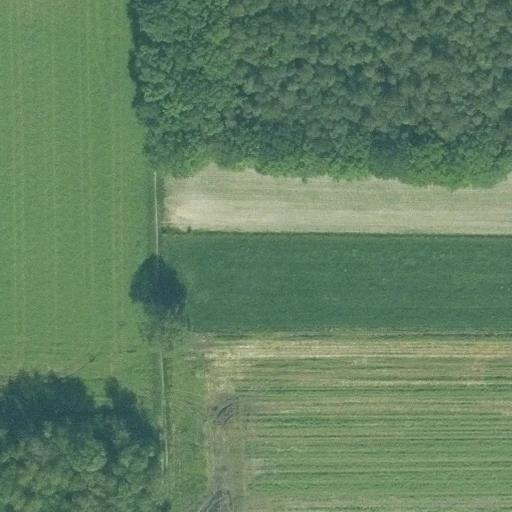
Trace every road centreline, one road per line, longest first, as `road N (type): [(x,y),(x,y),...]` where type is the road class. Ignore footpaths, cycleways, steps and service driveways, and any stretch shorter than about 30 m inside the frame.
road 1 (track): [(151,48),(164,511)]
road 2 (track): [(151,48),(511,65)]
